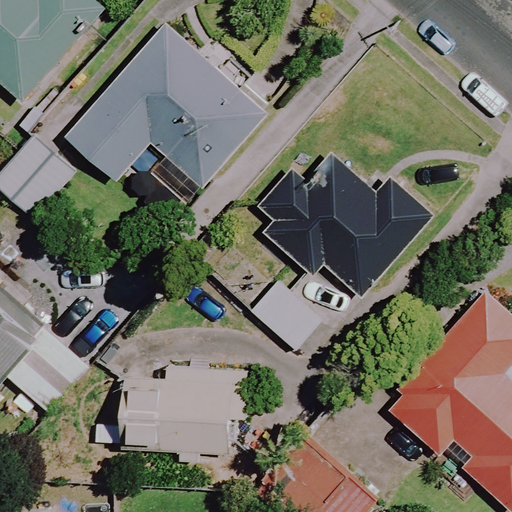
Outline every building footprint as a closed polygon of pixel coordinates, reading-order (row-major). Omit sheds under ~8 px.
[(90,0),(0,0),(0,82),(23,102),(102,10),(90,0)] [(267,114),(163,25),(65,140),(117,185),(151,146),(169,162),(158,176),(191,204),(267,114)] [(75,173),(38,141),(4,181),(41,212),(75,173)] [(379,199),(337,161),(311,190),(286,167),(244,214),(314,277),(322,268),(360,303),(435,220),(394,183),(379,199)] [(0,395),(40,349),(22,333),(41,311),(0,275),(0,395)] [(462,471),(510,511),(511,511),(511,304),(488,284),(384,403),(442,453),(453,439),(474,457),(462,471)] [(264,289),(247,312),(299,353),(317,330),(264,289)] [(247,423),(250,375),(176,370),(126,366),(122,425),(100,423),(99,442),(231,452),(233,421),(247,423)] [(368,511),(383,494),(313,434),(270,485),(301,511),(368,511)]
